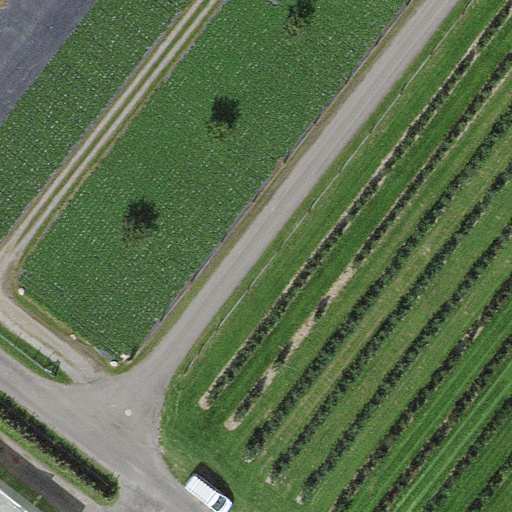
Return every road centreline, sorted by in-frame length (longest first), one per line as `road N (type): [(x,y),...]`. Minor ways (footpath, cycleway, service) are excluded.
road 1 (track): [(456,0),(113,450)]
road 2 (unclassified): [(192,511),(0,363)]
